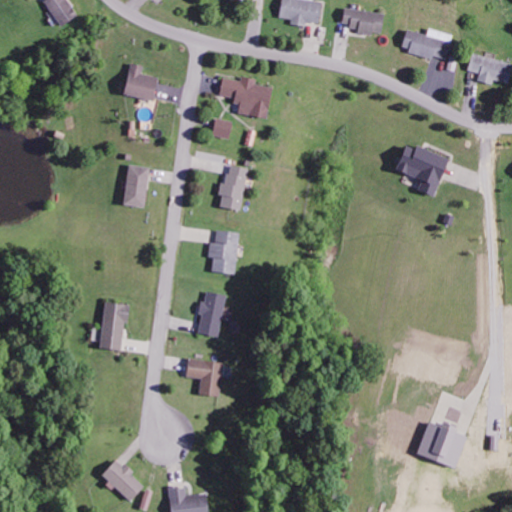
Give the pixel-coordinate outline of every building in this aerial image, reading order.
[(41,0),(59,26),(76,14),(66,0),(41,0)] [(279,0),(277,16),(290,19),(289,23),(305,26),(306,21),(317,23),(321,2),(310,0),(279,0)] [(341,24),(356,26),(356,32),(372,34),(372,31),(381,32),(383,12),(343,8),(341,24)] [(452,34),(428,27),(426,34),(405,28),(400,48),(444,60),(452,34)] [(466,70),(479,73),(477,80),(493,84),(494,79),(507,83),(511,65),(511,62),(470,52),(466,70)] [(157,78),(140,73),(142,65),(129,62),(122,93),(151,100),(157,78)] [(221,77),(217,96),(239,100),(236,112),(265,118),(271,87),(254,84),(255,78),(241,76),(240,81),(221,77)] [(231,122),(214,118),(211,135),(228,138),(231,122)] [(448,158),(414,144),(412,148),(403,144),(393,169),(420,180),(416,189),(433,196),(448,158)] [(121,204),(142,208),(150,168),(129,163),(121,204)] [(247,167),(229,164),(226,182),(222,181),(217,205),(240,209),(247,167)] [(211,270),(234,273),(240,232),(217,229),(215,242),(210,241),(208,257),(213,257),(211,270)] [(226,295),(206,290),(204,301),(200,300),(197,313),(201,314),(197,332),(216,337),(226,295)] [(97,347),(120,350),(127,304),(104,301),(97,347)] [(185,376),(200,378),(198,393),(218,396),(223,362),(187,357),(185,376)] [(453,431),(454,426),(443,422),(441,427),(427,421),(416,453),(454,467),(465,435),(453,431)] [(129,475),(132,471),(113,458),(99,477),(130,500),(142,484),(129,475)] [(169,487),(169,511),(206,511),(206,493),(185,494),(185,486),(169,487)] [(139,507),(145,509),(151,492),(145,489),(139,507)]
